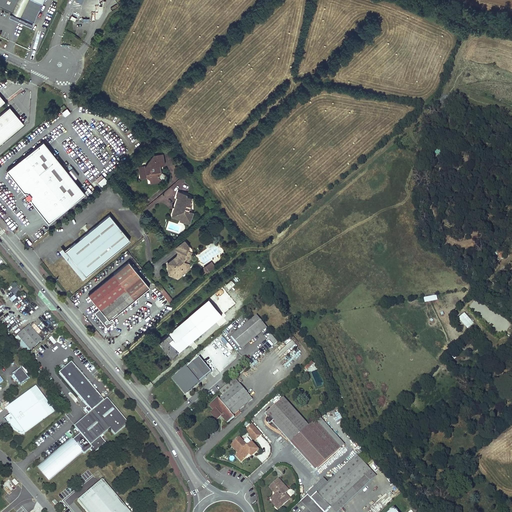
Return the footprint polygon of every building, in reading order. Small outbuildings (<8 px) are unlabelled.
[(0,0),(0,6),(9,10),(10,8),(12,9),(15,0),(0,0)] [(15,0),(12,9),(10,8),(9,10),(20,16),(27,0),(15,0)] [(42,3),(35,0),(27,0),(20,16),(33,22),(42,3)] [(0,142),(23,124),(9,107),(0,114),(0,142)] [(67,108),(62,112),(65,117),(70,112),(67,108)] [(85,193),(42,141),(6,171),(48,223),(85,193)] [(154,155),(145,166),(152,166),(152,164),(155,164),(155,160),(164,159),(163,154),(154,155)] [(165,164),(164,159),(155,160),(155,164),(152,164),(152,166),(145,166),(143,166),(142,166),(141,167),(142,173),(140,173),(140,177),(150,176),(150,178),(154,178),(154,182),(162,181),(164,180),(165,179),(166,178),(167,177),(166,175),(165,174),(163,173),(161,171),(160,171),(161,170),(160,165),(165,164)] [(95,179),(102,187),(108,181),(101,174),(95,179)] [(189,210),(192,202),(190,202),(191,197),(187,196),(187,194),(178,191),(176,197),(178,198),(179,198),(177,204),(180,204),(179,207),(175,206),(172,216),(181,219),(182,216),(189,219),(192,211),(189,210)] [(193,212),(192,211),(189,219),(182,216),(181,219),(181,221),(189,224),(193,212)] [(65,250),(77,264),(103,243),(120,228),(109,215),(77,241),(65,250)] [(103,243),(77,264),(86,276),(130,240),(120,228),(103,243)] [(172,268),(169,273),(169,275),(178,278),(182,269),(185,270),(189,267),(189,262),(193,252),(188,251),(189,246),(185,241),(175,249),(178,253),(180,254),(179,255),(178,254),(175,257),(177,260),(175,261),(175,260),(170,265),(172,268)] [(76,265),(62,247),(59,250),(73,267),(76,265)] [(177,260),(175,257),(167,263),(169,273),(172,268),(170,265),(175,260),(175,261),(177,260)] [(114,274),(88,294),(93,300),(99,308),(94,311),(99,318),(107,327),(115,321),(112,318),(135,299),(149,287),(128,262),(114,274)] [(211,262),(200,270),(203,274),(214,267),(211,262)] [(85,276),(76,265),(73,267),(82,279),(85,276)] [(186,271),(185,270),(182,269),(178,278),(186,271)] [(164,288),(160,291),(170,303),(173,300),(164,288)] [(425,303),(438,301),(437,295),(424,298),(425,303)] [(468,329),(474,323),(465,313),(458,319),(468,329)] [(248,324),(231,338),(239,347),(240,347),(265,326),(257,316),(250,322),(248,324)] [(197,336),(184,320),(159,341),(172,357),(197,336)] [(17,336),(21,340),(30,350),(41,340),(29,326),(17,336)] [(267,329),(265,326),(240,347),(242,349),(267,329)] [(30,350),(21,340),(16,345),(24,355),(30,350)] [(202,355),(178,376),(182,380),(181,381),(184,387),(187,386),(190,390),(214,370),(202,355)] [(129,423),(107,398),(103,401),(71,363),(58,373),(87,407),(84,410),(88,414),(74,426),(80,433),(72,440),(71,439),(48,459),(49,460),(47,462),(46,461),(44,463),(45,464),(42,466),(47,472),(44,474),(49,480),(82,452),(88,459),(106,443),(101,437),(110,429),(115,435),(129,423)] [(26,376),(20,368),(12,374),(13,376),(12,377),(14,380),(15,379),(20,385),(30,377),(28,374),(26,376)] [(318,369),(312,372),(318,386),(323,384),(318,369)] [(182,380),(178,376),(175,377),(184,387),(181,381),(182,380)] [(252,399),(235,378),(220,391),(224,396),(220,399),(218,397),(209,405),(213,411),(211,413),(217,420),(222,415),(228,423),(235,417),(233,415),(252,399)] [(35,386),(29,390),(48,415),(54,411),(35,386)] [(11,423),(9,424),(14,430),(21,434),(23,432),(23,433),(48,415),(29,390),(5,408),(10,414),(11,416),(7,418),(11,423)] [(318,469),(341,448),(316,420),(309,426),(284,398),(267,413),(270,417),(267,419),(267,420),(267,422),(269,423),(270,423),(271,424),(272,424),(274,421),(276,423),(273,425),(278,431),(281,428),(298,447),(318,469)] [(320,416),(316,420),(341,448),(345,444),(320,416)] [(262,435),(254,426),(248,431),(249,432),(249,433),(250,434),(250,436),(251,436),(251,437),(252,439),(253,440),(255,440),(256,441),(262,435)] [(231,446),(237,452),(238,454),(236,456),(242,463),(246,459),(250,455),(249,454),(252,451),(253,453),(255,455),(259,451),(252,443),(247,446),(240,438),(231,446)] [(369,459),(365,454),(360,459),(365,464),(369,459)] [(324,478),(307,494),(323,511),(336,511),(331,507),(355,485),(371,470),(365,464),(360,459),(357,455),(328,483),(324,478)] [(38,467),(44,474),(47,472),(42,466),(45,464),(44,463),(46,461),(47,462),(49,460),(48,459),(38,467)] [(337,511),(376,476),(371,470),(355,485),(331,507),(336,511),(337,511)] [(129,511),(116,497),(102,480),(77,501),(86,511),(129,511)] [(288,491),(279,480),(271,486),(278,493),(276,494),(271,499),(273,501),(276,504),(276,503),(280,508),(289,501),(283,494),(285,492),(285,493),(288,491)] [(6,482),(2,485),(7,493),(12,489),(6,482)] [(276,504),(273,501),(272,502),(278,510),(280,508),(276,503),(276,504)] [(296,511),(294,511),(304,511),(297,503),(293,508),(296,511)]
